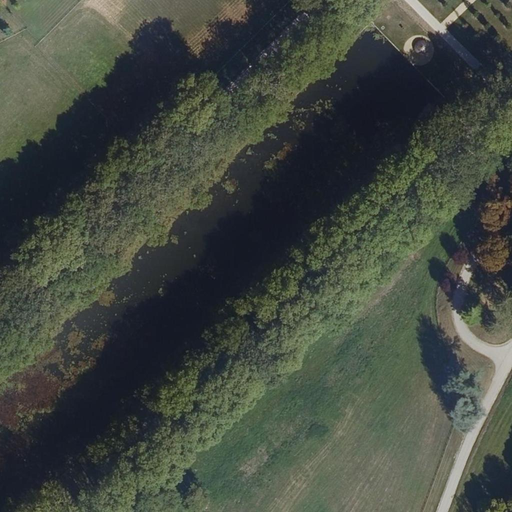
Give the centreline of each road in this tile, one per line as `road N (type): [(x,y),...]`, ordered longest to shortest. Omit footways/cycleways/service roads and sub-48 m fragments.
road 1 (track): [(511,92),(76,511)]
road 2 (track): [(0,322),(324,0)]
